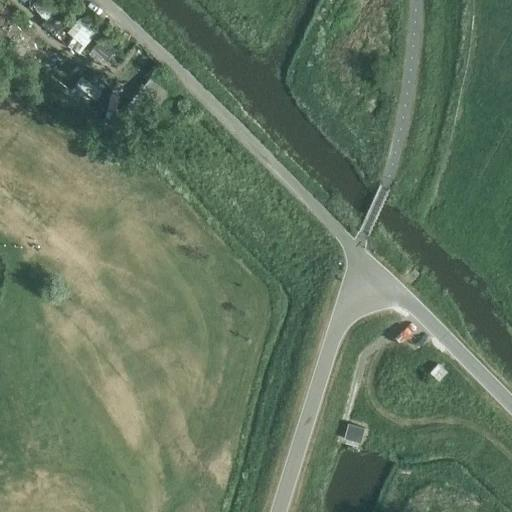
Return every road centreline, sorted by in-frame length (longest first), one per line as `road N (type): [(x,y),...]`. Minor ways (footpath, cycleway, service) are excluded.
road 1 (unclassified): [(280,511),(364,262)]
road 2 (unclassified): [(511,402),(364,262)]
